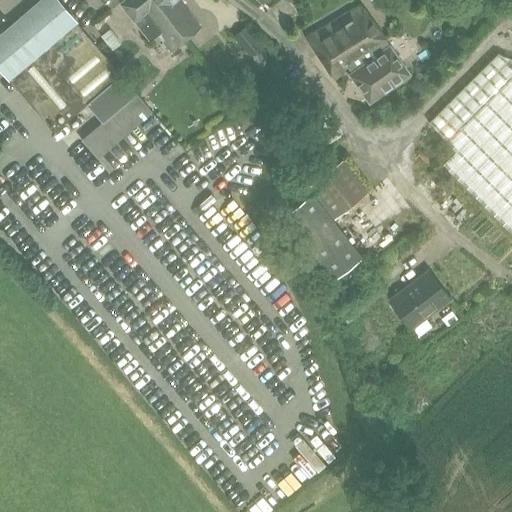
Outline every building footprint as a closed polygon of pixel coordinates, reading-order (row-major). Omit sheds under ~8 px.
[(57,0),(40,0),(0,34),(0,68),(53,132),(121,74),(57,0)] [(155,0),(121,0),(119,2),(150,40),(157,34),(170,50),(186,38),(172,20),(155,0)] [(155,0),(172,20),(186,38),(200,26),(179,0),(155,0)] [(358,2),(306,36),(334,78),(349,68),(351,72),(389,46),(358,2)] [(105,22),(96,29),(107,43),(116,36),(105,22)] [(244,24),(233,34),(249,55),(253,53),(266,50),(244,24)] [(351,72),(349,74),(368,102),(408,74),(389,46),(351,72)] [(511,59),(496,53),(429,123),(454,151),(441,164),(511,235),(511,59)] [(136,93),(80,139),(98,160),(152,112),(136,93)] [(320,106),(302,117),(321,147),(339,135),(320,106)] [(341,159),(308,184),(334,217),(366,191),(341,159)] [(310,193),(283,214),(334,278),(360,257),(310,193)] [(249,253),(238,263),(251,276),(262,266),(249,253)] [(428,271),(390,300),(411,327),(449,298),(428,271)] [(373,276),(346,296),(357,311),(384,290),(373,276)] [(274,278),(264,286),(275,300),(284,292),(274,278)] [(203,442),(192,451),(204,465),(214,457),(203,442)]
